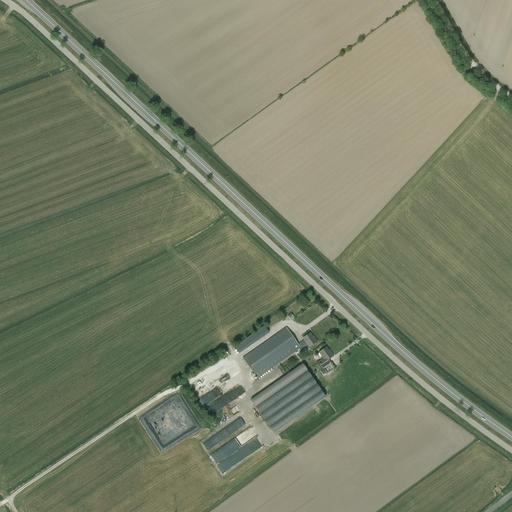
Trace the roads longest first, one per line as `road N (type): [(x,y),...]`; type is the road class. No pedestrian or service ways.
road 1 (unclassified): [(511,449),(390,355),(5,0)]
road 2 (trunk): [(511,435),(409,355),(26,0)]
road 3 (unclassified): [(511,95),(469,60),(434,0)]
